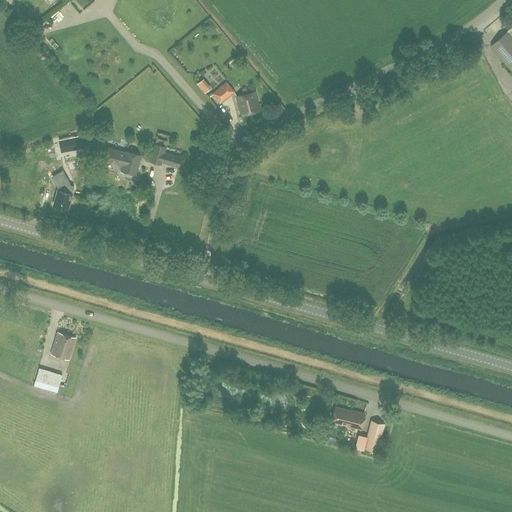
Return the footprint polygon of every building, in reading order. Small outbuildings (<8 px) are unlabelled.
[(66,10),(70,16),(76,12),(72,6),(66,10)] [(511,27),(493,44),(511,65),(511,27)] [(52,38),(48,41),(55,49),(58,46),(52,38)] [(197,81),(206,90),(212,85),(204,75),(197,81)] [(226,81),(212,93),(219,102),(233,90),(226,81)] [(236,96),(241,115),(259,110),(255,91),(236,96)] [(70,147),(70,150),(87,147),(85,135),(59,140),(60,149),(70,147)] [(157,138),(155,144),(154,144),(150,161),(161,164),(162,162),(178,167),(181,157),(164,152),(166,147),(167,141),(157,138)] [(106,147),(102,160),(122,166),(120,170),(135,174),(140,155),(126,151),(125,153),(106,147)] [(45,157),(46,164),(57,164),(57,156),(45,157)] [(78,185),(86,187),(88,175),(80,174),(78,185)] [(54,205),(67,209),(72,193),(58,189),(54,205)] [(76,337),(57,332),(51,354),(69,359),(76,337)] [(39,368),(34,386),(57,392),(62,374),(39,368)] [(350,411),(335,407),(332,421),(347,425),(346,426),(361,429),(365,413),(350,410),(350,411)] [(376,451),(384,423),(372,420),(365,448),(376,451)] [(359,430),(355,443),(364,446),(368,433),(359,430)]
